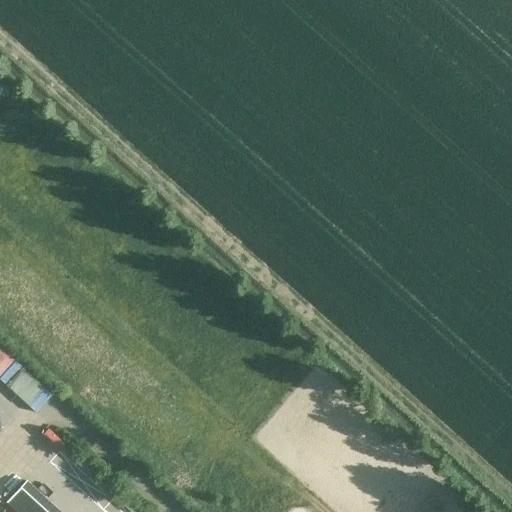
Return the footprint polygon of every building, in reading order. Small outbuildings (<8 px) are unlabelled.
[(28,407),(45,388),(22,367),(5,385),(28,407)] [(61,450),(66,445),(48,428),(43,434),(61,450)] [(83,470),(88,464),(74,452),(69,457),(83,470)] [(59,511),(24,480),(6,500),(19,511),(59,511)] [(119,502),(130,511),(134,511),(138,508),(124,496),(119,502)]
